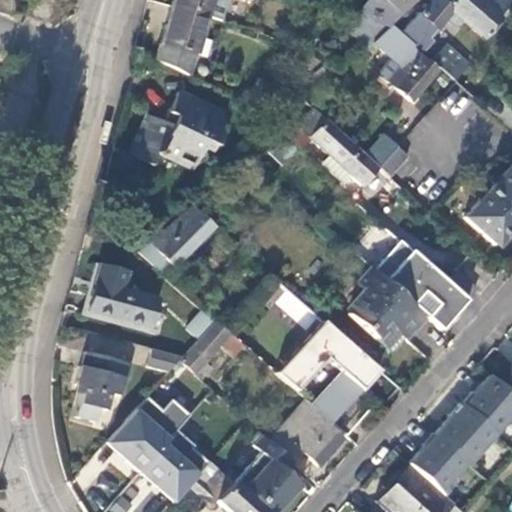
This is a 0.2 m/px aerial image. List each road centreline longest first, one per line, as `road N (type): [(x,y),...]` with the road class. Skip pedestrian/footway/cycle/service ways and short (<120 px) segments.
road 1 (tertiary): [(106,0),(14,320),(15,433)]
road 2 (residential): [(316,511),(511,293)]
